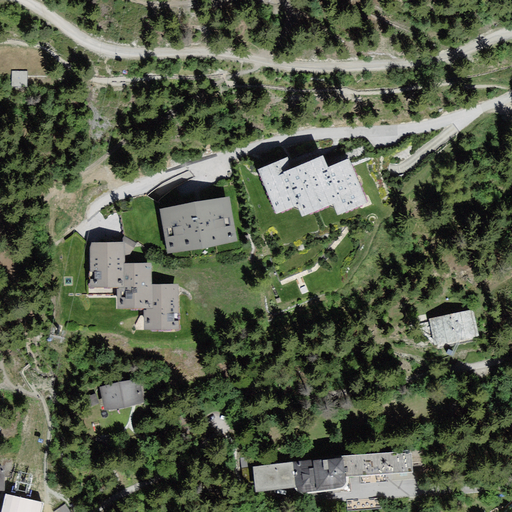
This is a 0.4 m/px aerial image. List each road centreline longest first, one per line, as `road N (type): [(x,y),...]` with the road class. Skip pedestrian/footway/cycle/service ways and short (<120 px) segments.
road 1 (track): [(511,31),(448,54),(301,68),(134,54),(12,0)]
road 2 (residential): [(511,95),(428,124),(270,145),(170,176)]
road 3 (track): [(260,61),(292,21),(287,8),(123,0)]
